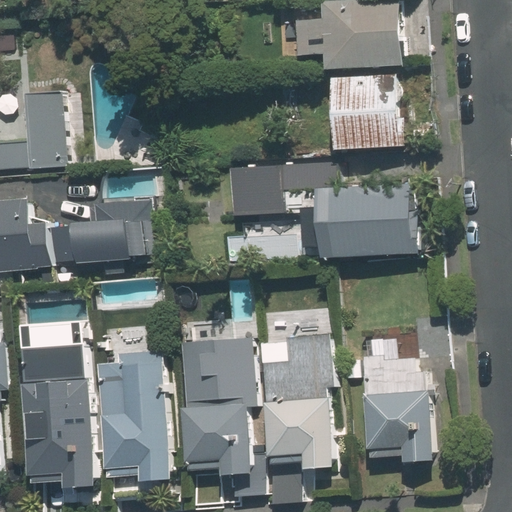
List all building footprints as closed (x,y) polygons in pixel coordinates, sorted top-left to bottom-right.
[(0,0),(0,14),(8,14),(7,0),(0,0)] [(413,66),(410,0),(346,0),(335,1),(336,23),(311,24),(313,56),(342,55),(343,69),(413,66)] [(418,74),(331,79),(336,150),(423,145),(418,74)] [(0,169),(79,165),(75,89),(34,91),(37,141),(0,142),(0,169)] [(304,262),(302,220),(300,163),(242,165),(244,222),(253,221),(254,236),(236,236),(237,265),(304,262)] [(334,199),(312,230),(314,259),(334,258),(428,253),(424,180),(341,185),(342,199),(334,199)] [(0,272),(64,265),(60,225),(49,227),(45,194),(0,199),(0,272)] [(170,214),(65,223),(68,263),(173,254),(170,214)] [(289,319),(290,293),(269,292),(268,318),(289,319)] [(30,386),(35,483),(71,481),(71,486),(101,485),(96,372),(83,373),(80,324),(23,327),(26,386),(30,386)] [(15,331),(0,332),(0,477),(14,476),(9,391),(18,390),(15,331)] [(419,331),(369,336),(382,461),(410,458),(411,462),(449,459),(441,369),(423,371),(419,331)] [(341,335),(274,339),(282,463),(315,460),(316,469),(350,466),(341,335)] [(258,345),(192,350),(201,462),(234,459),(235,475),(268,472),(258,345)] [(185,481),(175,363),(112,368),(120,470),(151,467),(153,484),(185,481)]
